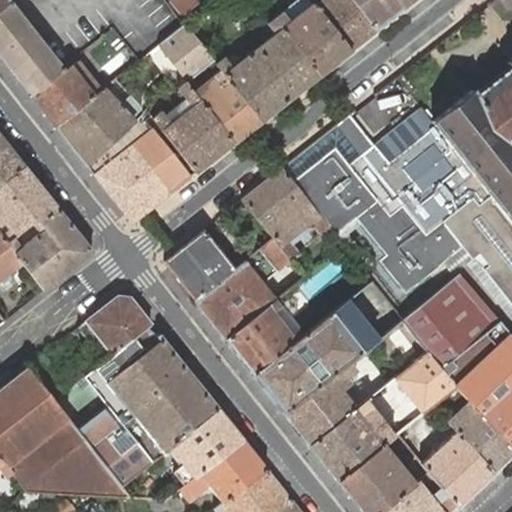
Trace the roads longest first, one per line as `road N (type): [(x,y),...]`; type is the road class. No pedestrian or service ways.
road 1 (residential): [(127,256),(452,0)]
road 2 (residential): [(333,511),(127,256)]
road 3 (residential): [(127,256),(0,94)]
road 4 (residential): [(127,256),(0,355)]
